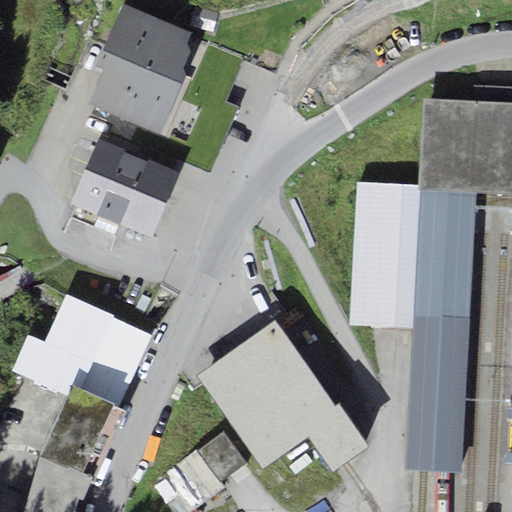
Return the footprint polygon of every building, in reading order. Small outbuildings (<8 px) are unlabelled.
[(195,34),(122,3),(96,66),(102,68),(87,102),(120,116),(154,130),(195,34)] [(154,130),(120,116),(113,132),(209,173),(238,107),(226,102),(245,57),(195,34),(154,130)] [(511,101),(423,98),(418,184),(418,189),(440,190),(457,191),(476,191),(511,193),(511,101)] [(98,137),(70,203),(152,238),(181,172),(98,137)] [(418,189),(418,184),(357,182),(350,325),(413,328),(406,468),(423,469),(443,470),(461,472),(476,191),(457,191),(440,190),(418,189)] [(114,315),(67,293),(45,342),(28,334),(12,370),(67,395),(72,384),(120,406),(152,335),(113,318),(114,315)] [(343,408),(339,402),(334,405),(274,320),(199,373),(264,465),(307,435),(332,471),(345,463),(369,445),(343,408)] [(120,406),(72,384),(67,395),(40,454),(23,511),(78,511),(126,409),(120,406)] [(220,434),(167,472),(194,509),(247,471),(220,434)]
